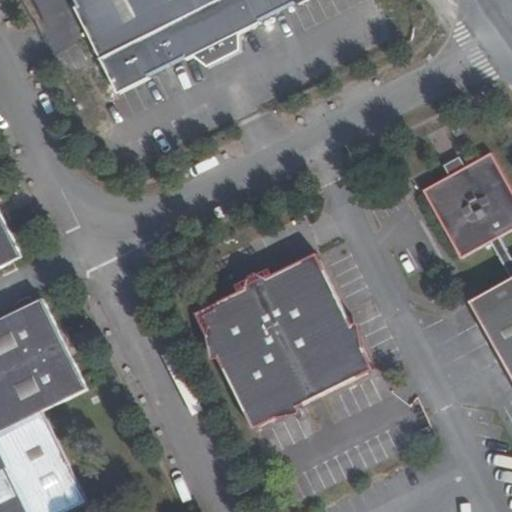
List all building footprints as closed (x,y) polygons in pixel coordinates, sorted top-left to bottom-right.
[(75,16),(118,102),(150,86),(148,82),(184,64),(186,68),(192,65),(239,42),(262,31),(261,27),(296,9),(298,13),(322,0),(70,0),(77,14),(75,16)] [(237,60),(239,42),(192,65),(208,74),(237,60)] [(426,196),(463,264),(494,248),(511,282),(511,283),(470,306),(511,383),(511,258),(503,243),(511,237),(511,189),(496,159),(469,173),(453,182),(426,196)] [(447,172),(453,182),(469,173),(464,163),(447,172)] [(0,270),(18,262),(0,223),(0,270)] [(201,332),(253,435),(375,375),(318,260),(207,316),(201,332)] [(0,511),(66,511),(83,504),(40,415),(82,394),(38,303),(0,321),(0,511)]
